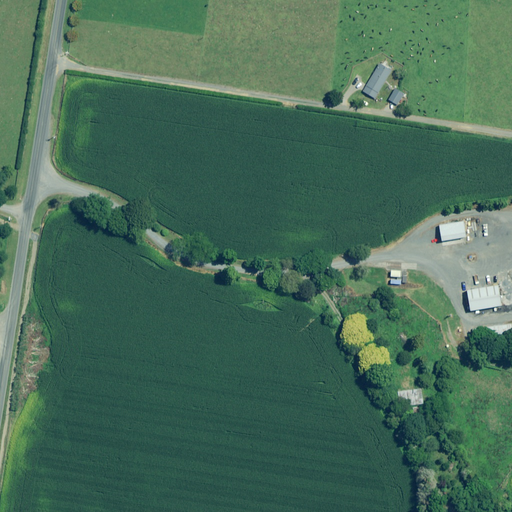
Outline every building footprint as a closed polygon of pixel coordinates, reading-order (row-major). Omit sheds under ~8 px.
[(393,71),(380,64),(363,92),(376,99),(393,71)] [(406,94),(397,89),(389,100),(398,106),(406,94)] [(466,238),(464,222),(440,226),(442,241),(466,238)] [(501,306),(498,286),(468,291),(471,311),(501,306)] [(511,337),(511,325),(473,329),(474,341),(511,337)] [(422,390),(398,392),(400,407),(415,405),(424,404),(422,390)] [(408,407),(407,418),(424,419),(425,407),(408,407)]
